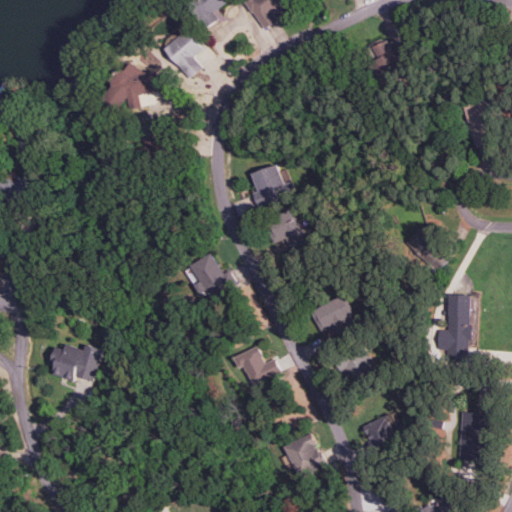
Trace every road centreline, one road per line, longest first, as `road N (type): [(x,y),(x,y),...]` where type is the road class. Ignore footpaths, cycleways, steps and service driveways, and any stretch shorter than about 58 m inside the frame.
road 1 (residential): [(511,509),(366,8),(241,76),(223,116),(218,166),(230,216),(347,451),(357,511)]
road 2 (residential): [(67,511),(37,454),(3,331)]
road 3 (residential): [(511,224),(481,222),(466,207),(466,185),(482,174),(511,174)]
